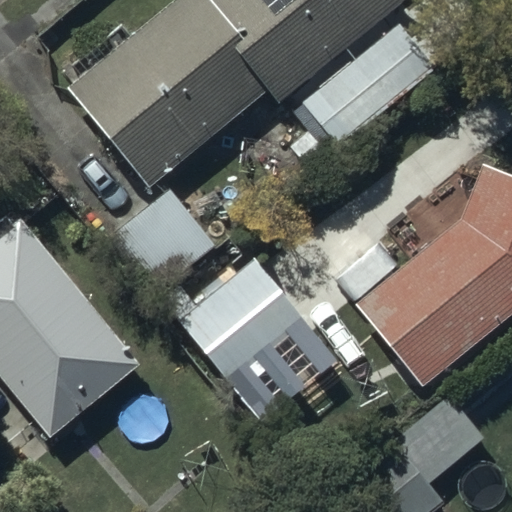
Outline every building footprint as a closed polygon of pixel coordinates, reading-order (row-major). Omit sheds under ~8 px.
[(282,105),(304,133),(287,147),(306,170),(323,155),(325,157),(329,161),(454,55),(404,0),(212,0),(210,2),(207,0),(179,0),(131,40),(120,26),(60,76),(71,89),(68,92),(66,93),(149,193),(265,96),(278,109),(282,105)] [(511,315),(511,182),(482,171),(471,197),(468,196),(467,195),(465,194),(463,193),(462,193),(460,192),(458,192),(457,192),(455,192),(453,192),(452,192),(450,193),(448,194),(447,194),(445,195),(444,196),(442,197),(441,198),(440,200),(439,201),(438,203),(437,204),(437,206),(436,208),(436,209),(436,211),(436,213),(436,215),(436,216),(437,218),(437,220),(438,221),(439,223),(440,224),(441,226),(442,227),(444,228),(445,229),(447,230),(448,230),(450,231),(353,310),(420,392),(511,315)] [(107,245),(151,300),(217,249),(173,194),(107,245)] [(0,386),(51,447),(143,369),(23,227),(16,233),(4,220),(0,222),(0,386)] [(255,263),(178,325),(230,389),(307,327),(255,263)] [(486,440),(447,396),(313,511),(429,511),(442,501),(431,488),(486,440)]
